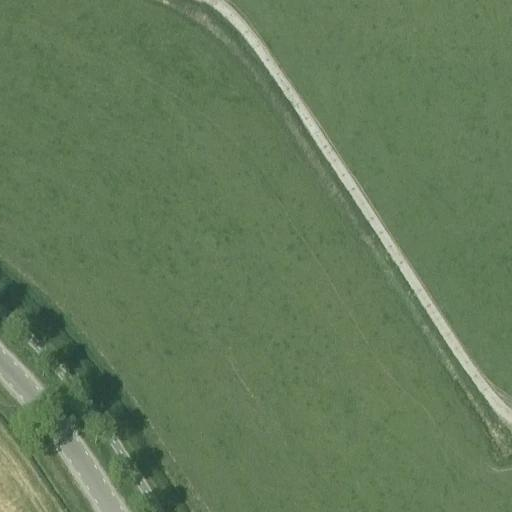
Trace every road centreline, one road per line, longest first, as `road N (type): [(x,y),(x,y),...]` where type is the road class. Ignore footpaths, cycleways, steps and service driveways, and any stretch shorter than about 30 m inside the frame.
road 1 (track): [(511,423),(450,349),(247,41),(201,0)]
road 2 (secondary): [(112,511),(0,361)]
